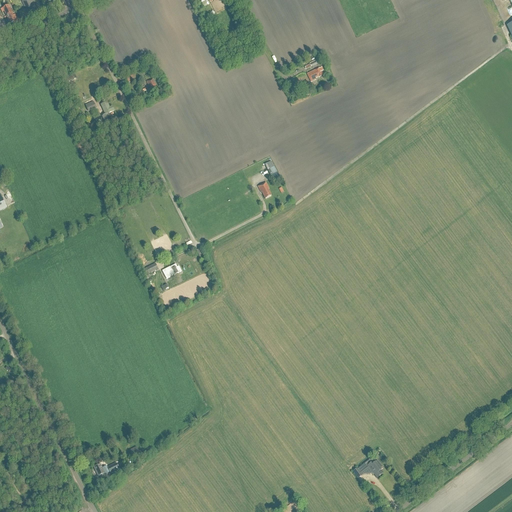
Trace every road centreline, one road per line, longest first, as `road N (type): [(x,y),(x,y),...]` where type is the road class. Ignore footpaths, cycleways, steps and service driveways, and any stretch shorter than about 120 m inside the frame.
road 1 (unclassified): [(196,247),(78,5)]
road 2 (track): [(295,204),(510,45)]
road 3 (unclassified): [(94,511),(0,322)]
road 4 (tertiary): [(397,511),(511,424)]
